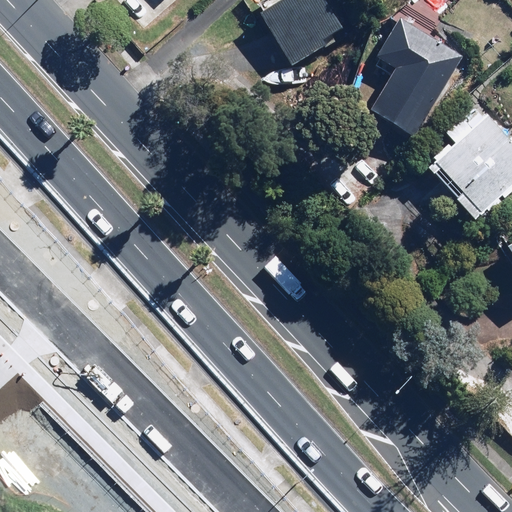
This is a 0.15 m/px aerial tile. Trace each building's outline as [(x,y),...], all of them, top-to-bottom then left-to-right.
[(322,42),(341,32),(324,0),(288,0),(265,12),(292,65),(325,48),(322,42)] [(455,0),(414,0),(440,20),(455,0)] [(463,58),(399,18),(371,62),(394,76),(371,113),(413,139),(463,58)] [(511,138),(509,141),(475,105),(443,135),(453,146),(428,169),(479,223),(511,192),(511,138)] [(6,273),(0,274),(0,332),(22,326),(6,273)] [(40,380),(10,394),(43,463),(128,421),(106,374),(50,401),(40,380)] [(175,446),(91,508),(82,495),(58,511),(183,511),(209,493),(175,446)]
